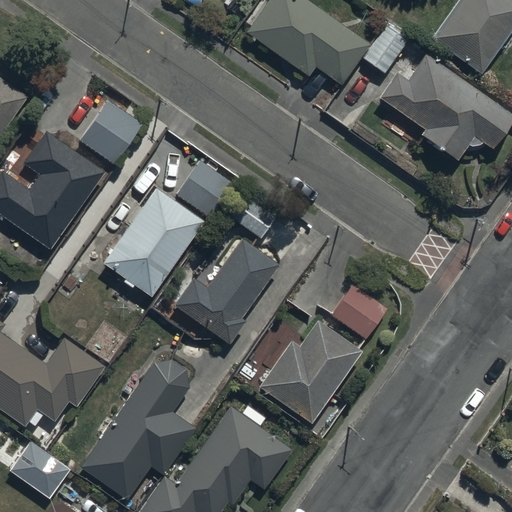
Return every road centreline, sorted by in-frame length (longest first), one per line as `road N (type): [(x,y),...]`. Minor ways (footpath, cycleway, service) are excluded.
road 1 (residential): [(73,0),(499,300)]
road 2 (residential): [(349,511),(499,300)]
